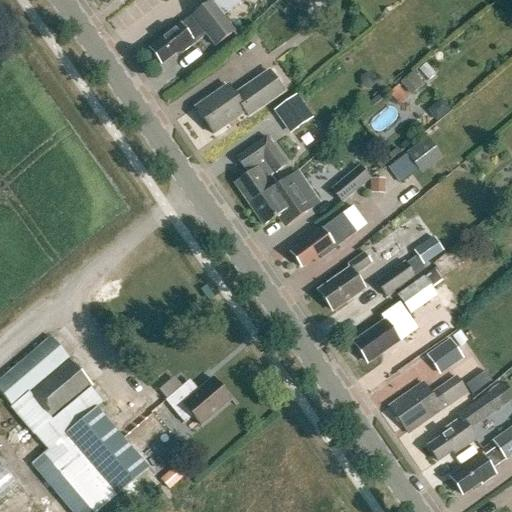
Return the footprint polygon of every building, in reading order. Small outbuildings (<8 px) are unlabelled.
[(150,49),(161,63),(178,49),(181,53),(206,34),(215,46),(234,31),(222,16),(240,1),(240,0),(213,0),(211,2),(182,25),(150,49)] [(290,0),(300,12),(313,0),(290,0)] [(227,86),(194,108),(212,135),(244,113),(247,117),(283,93),(268,71),(233,95),(227,86)] [(399,84),(410,96),(423,85),(412,72),(399,84)] [(388,95),(400,107),(408,99),(396,87),(388,95)] [(297,96),(273,113),(289,136),(313,120),(297,96)] [(233,183),(248,204),(276,185),(270,177),(285,166),(266,137),(235,158),(244,170),(246,169),(248,173),(233,183)] [(439,156),(426,138),(405,154),(406,155),(419,171),(439,156)] [(358,166),(329,190),(340,204),(369,180),(358,166)] [(278,215),(286,226),(311,209),(289,176),(276,185),(248,204),(263,226),(278,215)] [(371,181),(371,191),(385,191),(385,181),(371,181)] [(357,233),(344,215),(291,252),(302,267),(319,255),(322,258),(357,233)] [(404,260),(373,281),(384,297),(414,277),(411,273),(443,251),(432,235),(412,249),(416,255),(405,262),(404,260)] [(319,292),(332,310),(349,297),(353,297),(365,288),(355,274),(371,262),(364,252),(347,264),(349,268),(332,281),(333,283),(319,292)] [(385,319),(367,332),(368,334),(355,344),(367,361),(386,348),(389,348),(400,340),(390,325),(405,314),(407,316),(431,298),(418,280),(394,297),(398,304),(382,316),(385,319)] [(370,289),(347,305),(362,328),(386,311),(370,289)] [(103,401),(90,387),(93,384),(51,336),(0,380),(0,392),(49,448),(33,462),(76,511),(97,511),(150,467),(97,407),(103,401)] [(424,355),(438,374),(462,357),(448,338),(424,355)] [(408,423),(413,429),(466,392),(455,376),(429,394),(421,383),(388,406),(403,427),(408,423)] [(174,411),(182,404),(199,424),(230,398),(212,378),(193,394),(184,383),(164,400),(174,411)] [(424,446),(436,462),(452,451),(454,454),(476,438),(468,428),(511,397),(500,382),(481,395),(482,397),(456,416),(458,418),(437,432),(439,435),(424,446)] [(511,426),(492,441),(496,446),(483,455),(483,454),(450,477),(462,494),(480,481),(482,483),(496,473),(492,468),(511,453),(511,426)] [(0,511),(39,511),(0,466),(0,511)]
